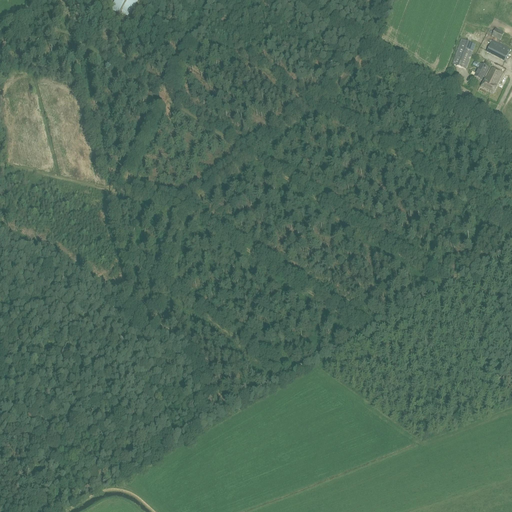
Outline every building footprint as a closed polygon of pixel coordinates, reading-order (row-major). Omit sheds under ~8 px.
[(126,23),(138,0),(115,0),(110,10),(115,13),(114,16),(126,23)] [(495,29),(492,36),(500,40),(504,33),(495,29)] [(461,39),(452,64),(457,66),(455,69),(460,71),(461,68),(466,69),(475,44),(461,39)] [(482,80),(483,80),(485,77),(483,76),(488,68),(480,64),(474,77),(482,81),(482,80)] [(486,78),(485,77),(483,80),(484,81),(481,87),(494,94),(497,87),(503,74),(491,68),(486,78)]
